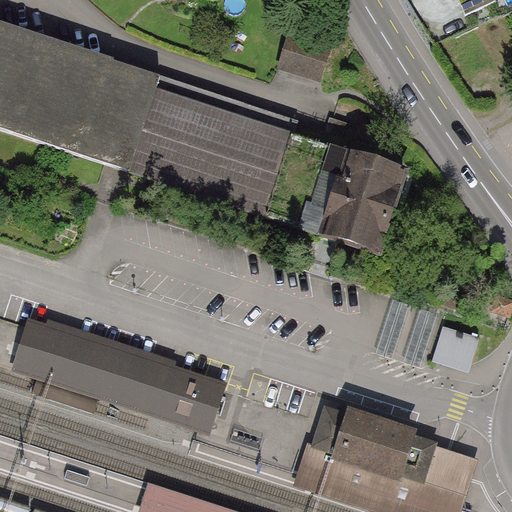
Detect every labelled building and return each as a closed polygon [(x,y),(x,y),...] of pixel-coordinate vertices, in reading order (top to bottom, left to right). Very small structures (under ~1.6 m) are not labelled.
[(0,135),(385,257),(409,183),(157,103),(163,86),(124,74),(0,34),(0,135)] [(331,57),(285,42),(277,66),(324,81),(331,57)] [(440,314),(389,299),(372,352),(423,369),(440,314)] [(481,337),(444,325),(432,362),(469,374),(481,337)] [(15,363),(206,425),(216,393),(26,331),(15,363)] [(344,415),(325,409),(313,442),(313,444),(333,451),(332,454),(402,477),(403,474),(425,481),(438,445),(439,439),(416,432),(418,424),(350,400),(344,415)] [(308,441),(294,484),(381,511),(461,511),(479,458),(438,445),(425,481),(403,474),(402,477),(332,454),(333,451),(313,444),(313,442),(308,441)] [(231,511),(149,485),(140,511),(231,511)]
